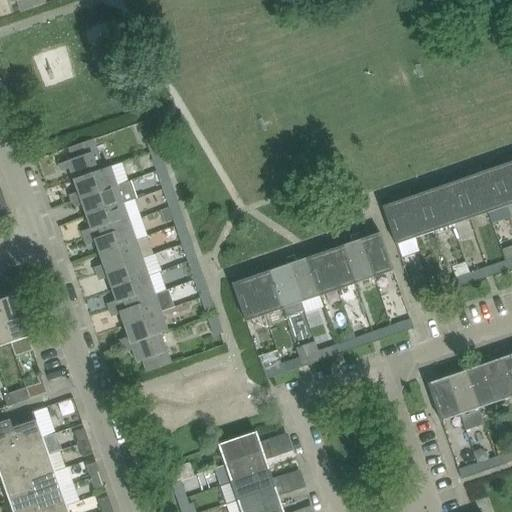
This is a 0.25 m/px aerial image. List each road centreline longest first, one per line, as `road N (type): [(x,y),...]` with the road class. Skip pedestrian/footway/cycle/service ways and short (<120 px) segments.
road 1 (residential): [(131,511),(37,237)]
road 2 (residential): [(383,371),(430,508),(421,511)]
road 3 (residential): [(332,511),(295,397),(327,386)]
road 4 (residential): [(383,371),(511,325)]
